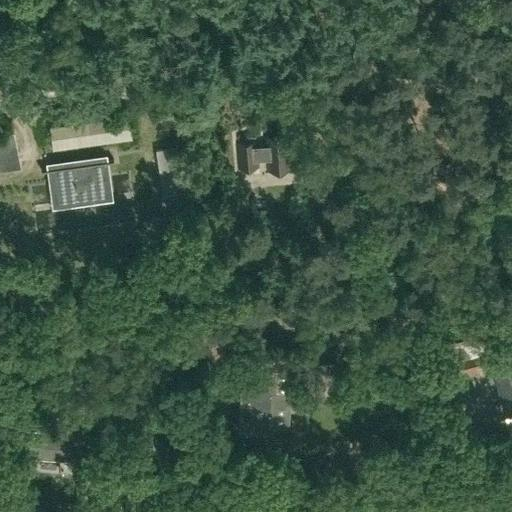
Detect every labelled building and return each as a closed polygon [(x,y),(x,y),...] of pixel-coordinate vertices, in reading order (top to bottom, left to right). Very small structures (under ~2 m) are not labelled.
[(290,135),(264,137),(265,146),(257,146),(257,142),(237,144),(239,173),(259,171),(259,163),(266,163),(267,172),(293,170),(290,135)] [(113,159),(112,159),(41,169),(41,170),(53,169),(55,184),(54,184),(54,185),(55,185),(57,200),(56,200),(56,201),(58,201),(58,202),(58,201),(74,198),(74,200),(74,199),(74,198),(89,196),(90,197),(90,196),(106,194),(106,195),(106,194),(107,194),(107,193),(106,193),(104,178),(105,178),(105,177),(104,177),(102,162),(114,160),(113,159)] [(481,369),(477,354),(455,360),(459,375),(481,369)] [(511,357),(493,363),(502,395),(511,392),(511,357)] [(272,384),(255,383),(241,383),(239,430),(269,432),(270,424),(287,425),(289,394),(272,393),(272,384)] [(28,431),(26,453),(80,458),(83,419),(66,418),(64,434),(28,431)]
